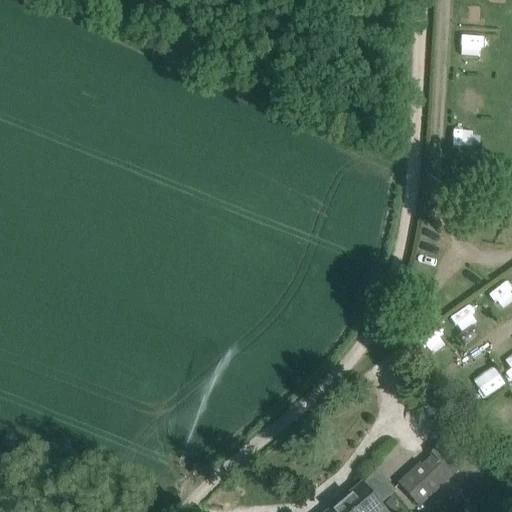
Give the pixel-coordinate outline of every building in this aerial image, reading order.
[(484,68),(485,49),(463,49),(463,67),(484,68)] [(461,106),(482,106),(482,88),(461,87),(461,106)] [(457,146),(485,147),(485,135),(457,134),(457,146)] [(472,309),(458,317),(466,331),(480,323),(472,309)] [(399,484),(420,507),(463,466),(442,444),(430,455),(432,457),(423,466),(421,463),(399,484)] [(330,511),(384,511),(385,511),(380,504),(396,490),(380,471),(330,511)]
